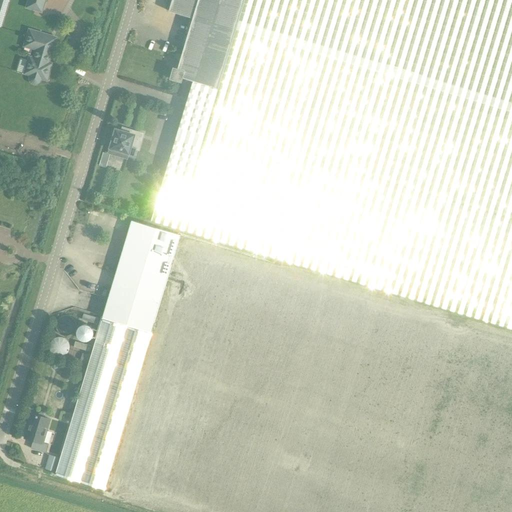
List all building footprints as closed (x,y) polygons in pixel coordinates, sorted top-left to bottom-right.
[(28,0),(26,8),(42,12),(45,0),(28,0)] [(511,0),(242,0),(216,89),(188,185),(163,178),(151,220),(511,328),(511,0)] [(192,82),(216,89),(242,0),(171,0),(168,11),(192,18),(177,69),(173,68),(169,79),(180,82),(181,78),(192,82)] [(57,38),(29,29),(24,46),(35,50),(33,58),(29,56),(24,74),(30,75),(30,76),(29,79),(30,81),(31,83),(34,84),(36,84),(38,83),(40,82),(41,80),(41,79),(47,81),(52,63),(47,62),(49,54),(52,55),(57,38)] [(192,82),(163,178),(188,185),(216,89),(192,82)] [(136,150),(138,150),(143,134),(133,131),(132,133),(124,130),(124,132),(116,130),(110,148),(121,151),(120,152),(134,157),(136,150)] [(131,220),(102,319),(151,333),(180,235),(131,220)] [(97,324),(99,318),(84,314),(82,319),(97,324)] [(56,472),(55,474),(104,489),(151,333),(102,319),(60,457),(56,472)] [(75,341),(74,347),(90,351),(91,346),(75,341)] [(31,448),(46,453),(49,444),(43,443),(50,419),(44,418),(45,416),(44,414),(40,412),(38,414),(38,415),(32,414),(25,438),(33,441),(31,448)]
